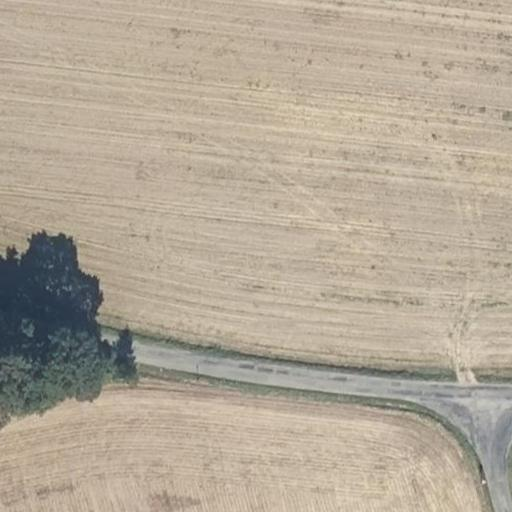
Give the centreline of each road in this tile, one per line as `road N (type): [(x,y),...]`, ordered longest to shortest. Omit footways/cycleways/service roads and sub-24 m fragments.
road 1 (tertiary): [(476,392),(317,377),(0,320)]
road 2 (residential): [(510,511),(476,392)]
